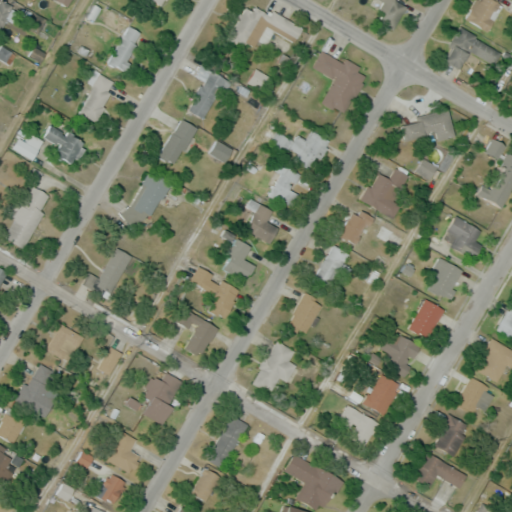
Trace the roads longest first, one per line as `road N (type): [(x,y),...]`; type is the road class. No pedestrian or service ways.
road 1 (residential): [(143,511),(444,0)]
road 2 (residential): [(0,251),(432,511)]
road 3 (residential): [(0,359),(211,0)]
road 4 (residential): [(511,246),(358,511)]
road 5 (residential): [(297,0),(511,127)]
